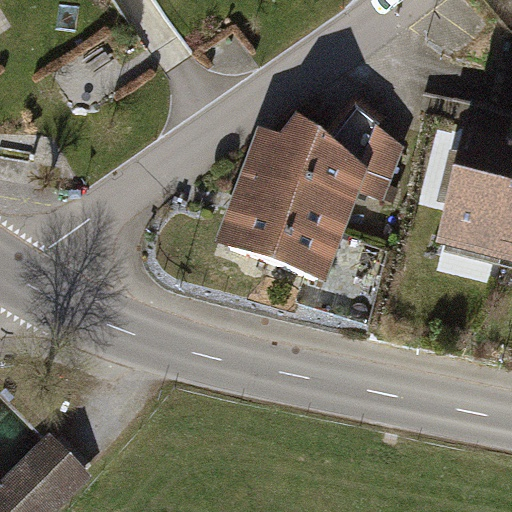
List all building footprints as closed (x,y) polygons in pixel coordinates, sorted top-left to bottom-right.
[(270,141),(246,208),(352,244),(366,204),(396,217),(419,156),(393,137),(363,108),(341,136),(314,125),(296,149),(270,141)] [(443,258),(500,273),(511,227),(511,122),(480,115),(443,258)] [(333,298),(352,244),(246,208),(227,260),(333,298)] [(511,227),(500,273),(511,276),(511,227)] [(68,511),(98,482),(51,437),(0,489),(0,511),(68,511)]
